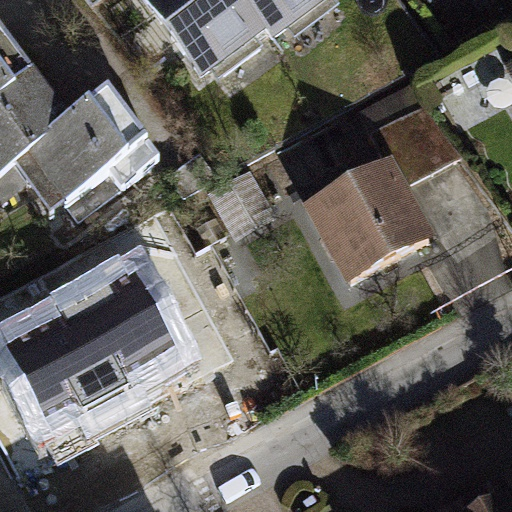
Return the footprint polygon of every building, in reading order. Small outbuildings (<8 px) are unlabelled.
[(84,0),(91,10),(106,0),(144,0),(204,89),(336,0),(84,0)] [(0,180),(20,166),(57,216),(110,176),(121,190),(160,161),(134,127),(111,95),(75,122),(54,93),(19,46),(3,25),(0,27),(0,180)] [(425,107),(379,132),(410,187),(455,161),(425,107)] [(395,165),(307,208),(345,287),(434,244),(395,165)] [(253,180),(219,198),(242,240),(276,222),(253,180)] [(72,341),(28,363),(73,447),(158,403),(140,366),(160,354),(129,302),(68,334),(72,341)] [(511,511),(511,479),(447,511),(511,511)]
